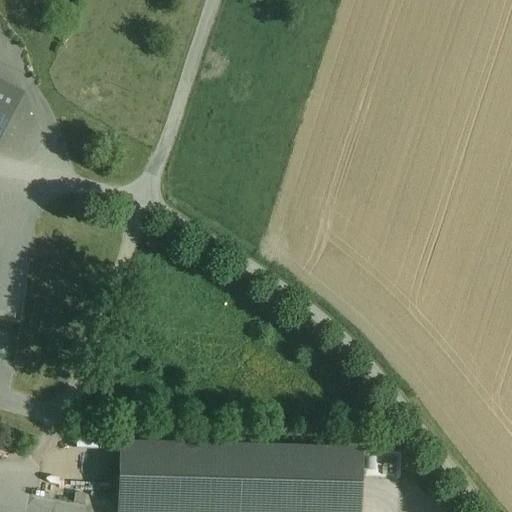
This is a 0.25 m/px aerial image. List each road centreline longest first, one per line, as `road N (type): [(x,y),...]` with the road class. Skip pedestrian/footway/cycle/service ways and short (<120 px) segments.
road 1 (residential): [(142,213),(216,247),(332,327),(482,511)]
road 2 (residential): [(142,213),(214,0)]
